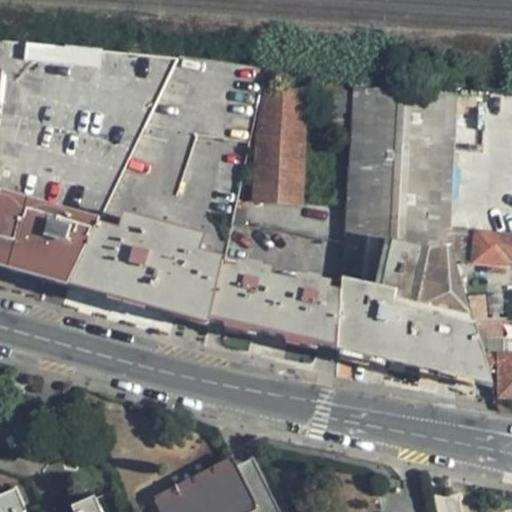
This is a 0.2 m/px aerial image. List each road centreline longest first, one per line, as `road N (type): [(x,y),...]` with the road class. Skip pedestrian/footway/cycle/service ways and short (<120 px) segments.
road 1 (secondary): [(0,323),(210,381),(451,426)]
road 2 (unknown): [(0,66),(124,108)]
